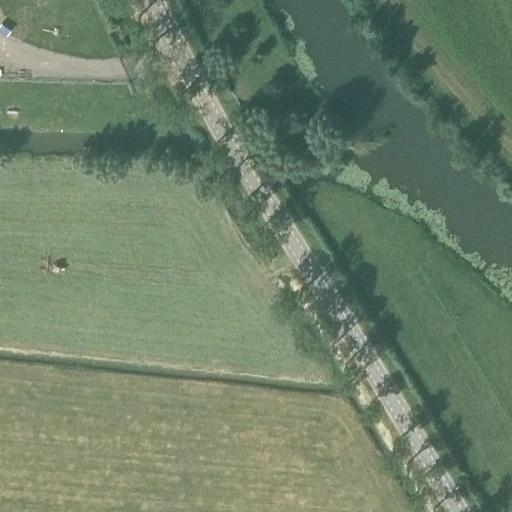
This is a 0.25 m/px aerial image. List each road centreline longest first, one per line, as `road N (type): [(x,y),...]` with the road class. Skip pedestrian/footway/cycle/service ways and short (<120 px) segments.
road 1 (tertiary): [(456,511),(301,249),(229,144),(151,0)]
road 2 (track): [(0,41),(56,63),(106,70),(182,61)]
